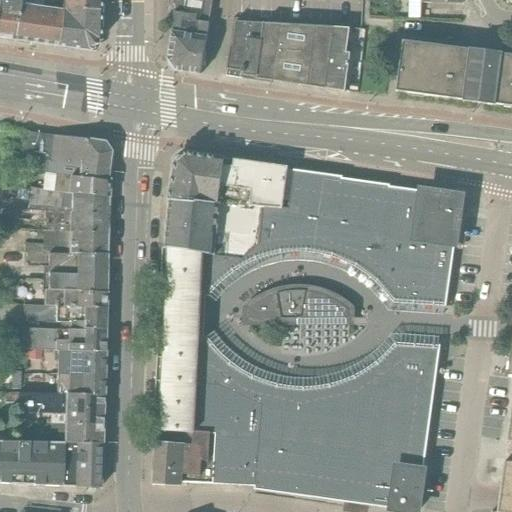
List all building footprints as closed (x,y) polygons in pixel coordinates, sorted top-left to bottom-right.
[(0,0),(0,39),(15,41),(21,0),(0,0)] [(63,0),(21,0),(15,41),(37,45),(58,48),(65,8),(63,8),(63,0)] [(63,0),(63,8),(65,8),(100,10),(100,0),(63,0)] [(211,24),(212,18),(215,0),(196,0),(193,21),(174,18),(172,34),(208,39),(211,24)] [(99,43),(99,33),(100,10),(65,8),(58,48),(88,52),(99,43)] [(255,80),(326,90),(334,29),(236,23),(232,47),(231,47),(227,71),(242,73),(241,74),(243,75),(243,77),(255,78),(255,80)] [(326,90),(345,93),(350,55),(346,54),(350,30),(334,29),(326,90)] [(200,75),(201,75),(205,51),(206,51),(208,39),(172,34),(169,63),(175,71),(200,75)] [(397,93),(511,107),(511,63),(403,49),(397,93)] [(38,166),(49,167),(52,131),(42,130),(38,166)] [(77,178),(106,182),(111,153),(104,143),(53,136),(50,163),(78,168),(77,178)] [(307,254),(319,255),(327,257),(332,259),(344,263),(346,264),(355,269),(364,275),(366,276),(376,284),(385,294),(389,299),(393,304),(402,305),(406,305),(417,306),(445,308),(446,308),(454,254),(462,198),(455,197),(432,194),(390,188),(390,186),(342,180),(343,178),(318,175),(294,171),(288,211),(283,210),(289,170),(225,161),(184,155),(183,155),(176,160),(176,161),(169,202),(165,251),(163,251),(161,296),(163,296),(186,297),(209,298),(214,291),(223,282),(227,279),(233,274),(247,266),(256,262),(268,258),(281,255),(294,254),(307,254)] [(42,191),(107,198),(108,182),(106,182),(77,178),(45,174),(42,191)] [(43,232),(106,233),(107,198),(42,191),(30,189),(27,211),(0,209),(0,218),(9,219),(9,222),(43,225),(43,232)] [(42,254),(48,254),(106,256),(106,233),(43,232),(42,254)] [(47,291),(105,293),(105,275),(106,256),(48,254),(47,273),(47,291)] [(43,307),(104,309),(105,293),(47,291),(44,291),(43,307)] [(281,320),(289,320),(299,320),(302,320),(302,319),(349,319),(349,311),(343,306),(336,302),(329,298),(321,296),(313,294),(306,293),(306,292),(304,292),(303,292),(300,292),(298,292),(295,292),(292,292),(289,293),(288,293),(286,293),(282,294),(276,295),(276,296),(269,298),(262,302),(255,306),(249,311),(249,319),(281,319),(281,320)] [(22,330),(104,332),(105,309),(104,309),(43,307),(23,307),(22,330)] [(57,352),(103,353),(104,332),(22,330),(14,329),(14,350),(57,352)] [(354,378),(346,381),(338,384),(330,386),(321,388),(309,389),(304,389),(295,389),(287,388),(278,386),(272,385),(270,384),(262,381),(254,378),(242,372),(229,363),(214,348),(207,339),(159,336),(157,384),(154,432),(153,486),(181,487),(186,484),(226,486),(254,487),(254,491),(259,492),(313,499),(345,504),(371,507),(392,510),(405,511),(417,511),(433,404),(439,347),(396,344),(394,346),(390,351),(387,354),(383,358),(377,363),(369,369),(362,374),(354,378)] [(56,375),(103,377),(103,353),(57,352),(56,375)] [(54,395),(102,396),(103,377),(56,375),(54,375),(54,395)] [(18,405),(18,394),(5,394),(5,404),(18,405)] [(101,426),(102,396),(54,395),(18,394),(18,405),(17,414),(50,415),(50,425),(101,426)] [(75,444),(101,445),(101,426),(50,425),(50,433),(34,433),(23,434),(23,435),(20,435),(19,443),(75,444)] [(0,484),(16,486),(74,488),(75,444),(19,443),(0,442),(0,484)] [(100,489),(101,445),(75,444),(74,488),(75,488),(93,489),(100,489)] [(511,511),(511,459),(503,458),(500,489),(497,511),(511,511)]
